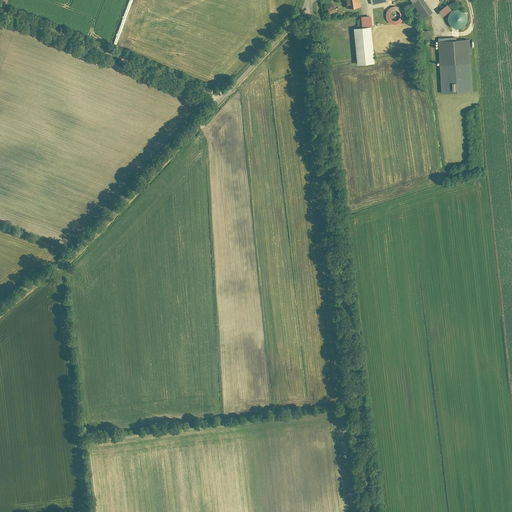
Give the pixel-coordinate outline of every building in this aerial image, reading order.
[(430,11),(422,0),(408,0),(421,18),(430,11)] [(436,11),(440,17),(449,10),(446,4),(436,11)] [(327,15),(335,11),(333,5),(325,8),(327,15)] [(389,26),(405,19),(399,7),(395,9),(393,6),(383,11),(389,26)] [(377,7),(371,7),(373,24),(379,24),(377,7)] [(448,24),(450,27),(452,29),(455,30),(458,31),(461,30),(464,29),(466,26),(468,23),(468,20),(467,17),(465,14),(462,12),(459,11),(456,11),(452,13),(450,15),(449,18),(448,21),(448,24)] [(359,16),(359,26),(369,25),(369,16),(359,16)] [(372,29),(354,30),(357,68),(375,66),(372,29)] [(429,30),(421,31),(422,40),(430,39),(429,30)] [(472,40),(440,42),(444,95),(475,92),(472,40)]
